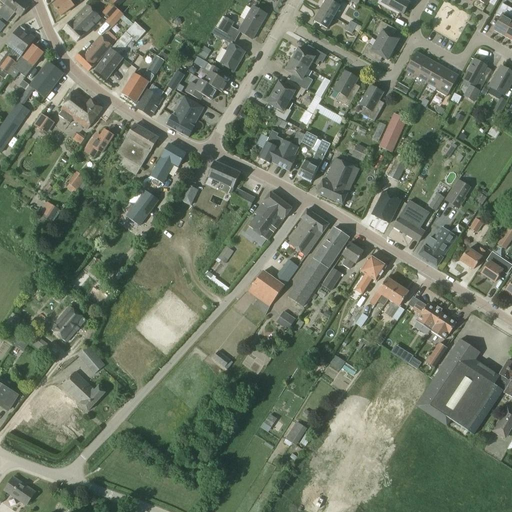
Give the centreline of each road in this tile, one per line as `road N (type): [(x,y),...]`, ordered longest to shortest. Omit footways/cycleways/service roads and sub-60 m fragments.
road 1 (residential): [(64,479),(251,276),(305,199)]
road 2 (unclassified): [(209,153),(148,126),(78,79),(56,50),(37,0)]
road 3 (unclassified): [(511,322),(305,199)]
road 4 (residential): [(414,38),(389,78),(284,21)]
road 5 (residential): [(209,153),(284,21)]
